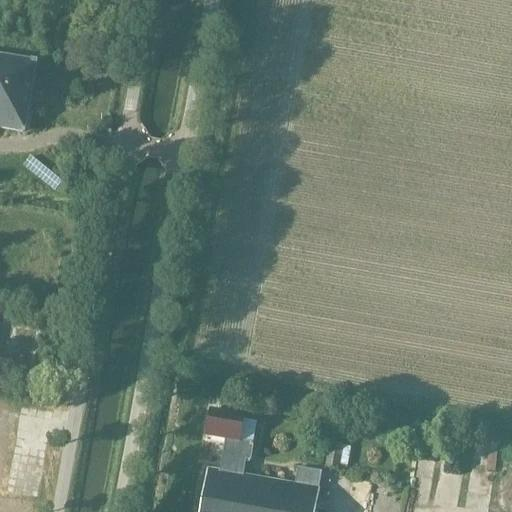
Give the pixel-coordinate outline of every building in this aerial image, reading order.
[(0,59),(0,129),(21,133),(33,65),(0,59)] [(0,145),(16,149),(18,139),(0,135),(0,145)] [(49,207),(59,198),(33,172),(24,181),(49,207)] [(239,443),(243,418),(209,411),(204,438),(224,441),(219,472),(206,470),(199,511),(313,511),(317,490),(320,473),(296,470),(294,485),(242,476),(244,462),(249,462),(252,445),(239,443)] [(341,447),(335,446),(328,445),(324,469),(338,472),(341,447)] [(441,511),(457,511),(458,495),(443,495),(441,511)]
